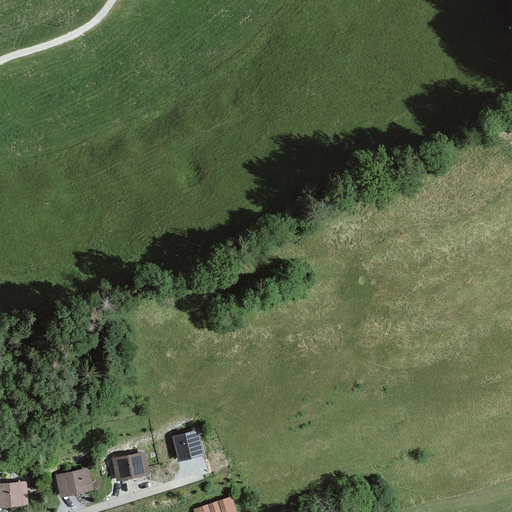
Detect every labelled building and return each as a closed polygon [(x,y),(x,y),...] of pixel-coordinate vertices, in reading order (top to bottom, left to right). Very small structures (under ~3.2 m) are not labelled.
[(202,429),(177,436),(184,461),(209,454),(202,429)] [(150,451),(117,460),(123,482),(156,472),(150,451)] [(93,467),(59,475),(64,498),(99,490),(93,467)] [(31,480),(0,483),(0,507),(34,503),(31,480)] [(236,511),(231,496),(196,509),(196,511),(236,511)]
